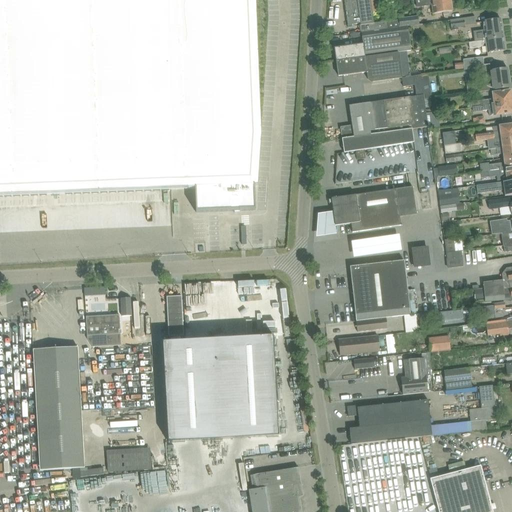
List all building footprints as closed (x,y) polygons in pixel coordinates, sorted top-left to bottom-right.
[(0,0),(0,196),(195,189),(196,213),(234,212),(234,213),(235,213),(235,212),(236,212),(240,212),(241,212),(241,213),(241,212),(243,211),(255,211),(255,197),(255,193),(255,187),(257,187),(258,187),(258,184),(262,135),(256,0),(0,0)] [(344,0),(348,28),(354,27),(354,25),(360,24),(361,26),(362,33),(374,31),(387,29),(386,22),(373,23),(372,15),(372,12),(371,0),(370,0),(344,0)] [(416,0),(417,7),(432,5),(433,14),(443,13),(443,15),(449,15),(449,12),(452,12),(450,0),(416,0)] [(408,26),(419,25),(418,16),(399,19),(399,20),(386,22),(387,29),(408,26)] [(464,19),(450,21),(452,31),(458,30),(457,28),(465,27),(465,26),(476,24),(475,17),(464,19)] [(485,40),(503,38),(500,19),(483,22),(484,31),(474,32),(475,42),(485,40)] [(363,45),(334,49),(336,61),(398,53),(407,52),(412,51),(408,26),(387,29),(374,31),(362,33),(363,45)] [(485,40),(475,42),(469,43),(470,49),(483,47),(483,45),(486,44),(487,53),(505,51),(503,38),(485,40)] [(407,52),(398,53),(402,77),(410,76),(407,52)] [(398,53),(336,61),(338,77),(367,73),(368,79),(372,83),(382,81),(402,79),(402,77),(398,53)] [(483,57),(463,60),(465,70),(478,68),(481,66),(484,65),(483,57)] [(486,84),(476,85),(477,93),(493,91),(500,90),(510,88),(507,68),(497,70),(491,71),(492,84),(487,85),(486,84)] [(430,84),(422,85),(423,96),(424,101),(431,100),(432,99),(430,84)] [(482,101),(467,103),(468,109),(472,108),(480,107),(511,102),(511,101),(510,91),(501,92),(493,94),(493,99),(482,101)] [(364,104),(349,106),(352,126),(354,138),(413,130),(428,127),(426,114),(425,108),(424,101),(423,96),(410,98),(374,103),(364,104)] [(511,102),(480,107),(481,112),(489,111),(490,117),(496,116),(504,115),(511,113),(511,102)] [(438,113),(426,114),(428,127),(428,130),(440,128),(438,113)] [(511,135),(511,124),(505,126),(499,127),(492,128),(493,132),(475,135),(476,141),(476,142),(487,140),(496,139),(496,138),(511,135)] [(342,139),(344,154),(415,143),(413,130),(354,138),(342,139)] [(454,132),(443,134),(444,146),(456,145),(454,132)] [(496,139),(487,140),(488,150),(491,150),(511,146),(511,135),(496,138),(496,139)] [(415,143),(344,154),(337,155),(335,185),(420,172),(415,143)] [(456,145),(444,146),(445,154),(460,153),(459,144),(456,145)] [(511,157),(511,146),(491,150),(491,156),(503,154),(504,159),(511,157)] [(446,163),(461,161),(460,154),(446,156),(446,163)] [(511,168),(511,157),(504,159),(505,163),(489,165),(489,163),(480,165),(481,173),(493,171),(511,168)] [(443,177),(446,177),(452,176),(451,166),(438,167),(440,177),(443,177)] [(511,179),(511,168),(493,171),(481,173),(481,178),(497,176),(497,181),(511,179)] [(511,195),(511,181),(476,186),(477,194),(504,190),(505,197),(511,195)] [(341,198),(331,199),(333,209),(333,211),(333,212),(335,227),(337,226),(345,225),(351,224),(352,233),(362,232),(401,226),(400,217),(417,215),(416,211),(412,187),(396,190),(341,198)] [(452,194),(439,196),(440,207),(454,205),(452,194)] [(495,201),(488,202),(489,210),(495,209),(500,209),(501,216),(511,215),(511,202),(510,202),(510,199),(495,201)] [(465,210),(464,204),(456,205),(456,204),(454,205),(440,207),(441,214),(465,210)] [(333,212),(333,211),(319,213),(317,236),(337,233),(335,227),(333,212)] [(508,226),(507,221),(507,219),(489,222),(491,229),(508,226)] [(508,226),(491,229),(492,235),(502,234),(511,232),(511,220),(507,221),(508,226)] [(453,223),(446,224),(447,235),(454,235),(453,223)] [(511,232),(502,234),(504,246),(511,244),(511,232)] [(401,233),(352,240),(354,257),(403,250),(401,233)] [(454,239),(445,240),(446,253),(455,252),(454,239)] [(431,265),(429,246),(412,247),(414,266),(431,265)] [(455,252),(446,253),(448,268),(463,267),(461,251),(455,252)] [(356,321),(411,315),(404,261),(350,267),(356,321)] [(508,280),(503,281),(503,289),(504,289),(504,290),(510,289),(510,291),(511,290),(511,267),(506,269),(507,274),(508,280)] [(504,301),(503,289),(503,281),(483,283),(484,288),(484,289),(485,299),(485,302),(504,301)] [(243,296),(243,283),(191,283),(191,297),(211,297),(243,296)] [(107,287),(85,288),(85,297),(107,296),(107,287)] [(504,289),(503,289),(504,301),(511,300),(511,301),(511,290),(510,291),(510,289),(504,290),(504,289)] [(182,297),(167,297),(169,337),(184,336),(182,297)] [(122,317),(132,316),(131,298),(121,299),(122,317)] [(469,309),(462,310),(462,314),(462,317),(470,316),(469,309)] [(462,310),(420,315),(421,324),(431,323),(430,319),(434,319),(435,323),(463,320),(463,319),(462,317),(462,314),(462,310)] [(88,348),(121,346),(119,315),(86,317),(88,348)] [(356,322),(358,333),(387,329),(386,318),(356,322)] [(506,322),(486,325),(487,331),(488,336),(500,335),(501,337),(510,335),(511,336),(511,335),(511,328),(509,330),(508,327),(507,322),(506,322)] [(395,334),(386,335),(389,354),(398,352),(395,334)] [(340,355),(380,351),(378,336),(339,341),(340,355)] [(430,353),(450,351),(449,336),(428,338),(430,353)] [(273,337),(163,343),(168,443),(279,437),(273,337)] [(33,350),(39,441),(83,439),(78,348),(33,350)] [(405,378),(401,378),(403,395),(413,394),(428,393),(433,392),(431,376),(432,376),(430,354),(421,354),(422,359),(404,361),(405,378)] [(374,359),(354,361),(355,370),(375,368),(374,359)] [(470,368),(444,371),(445,384),(471,381),(470,368)] [(493,386),(479,387),(481,409),(488,409),(494,408),(495,408),(493,386)] [(432,436),(428,400),(367,407),(367,405),(347,407),(348,417),(358,416),(359,428),(350,429),(351,445),(432,436)] [(481,409),(469,411),(470,422),(472,432),(482,431),(482,432),(487,431),(486,420),(489,420),(488,409),(481,409)] [(85,468),(83,439),(39,441),(40,470),(85,468)] [(440,477),(430,480),(438,511),(492,511),(481,466),(466,470),(464,461),(448,465),(450,474),(440,477)] [(103,468),(79,471),(80,478),(104,474),(103,468)] [(301,511),(295,472),(299,472),(299,468),(252,476),(255,490),(249,491),(252,511),(301,511)]
